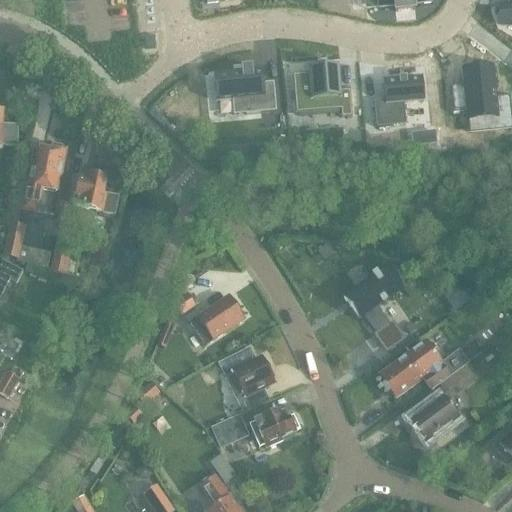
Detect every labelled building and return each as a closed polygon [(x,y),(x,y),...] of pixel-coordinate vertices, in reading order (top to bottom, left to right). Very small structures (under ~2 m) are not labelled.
[(377,0),(378,10),(394,9),(394,13),(414,11),(414,7),(430,6),(431,5),(430,0),(377,0)] [(511,0),(508,0),(509,6),(498,7),(500,27),(511,25),(511,0)] [(306,75),(291,76),(295,115),(298,115),(299,119),(340,116),(340,119),(351,118),(349,91),(340,92),(338,68),(337,67),(318,69),(318,66),(305,67),(306,75)] [(240,73),(212,76),(215,104),(231,103),(231,101),(243,100),(245,116),(275,113),(273,88),(261,89),(261,85),(263,85),(261,71),(251,72),(251,69),(240,70),(240,73)] [(493,69),(461,72),(462,86),(465,114),(466,121),(467,121),(496,118),(497,129),(511,128),(509,101),(496,102),(496,98),(493,69)] [(384,102),(373,103),(375,128),(392,127),(392,126),(405,125),(403,105),(424,103),(422,77),(382,81),(384,102)] [(0,147),(15,148),(16,128),(1,128),(1,114),(0,114),(0,147)] [(38,191),(54,194),(62,153),(47,150),(46,154),(34,152),(22,211),(33,214),(38,191)] [(79,173),(72,206),(100,212),(109,214),(114,215),(118,198),(114,197),(104,195),(100,194),(104,175),(89,172),(88,175),(79,173)] [(8,224),(2,257),(18,261),(25,228),(8,224)] [(326,246),(317,252),(323,261),(332,255),(326,246)] [(23,247),(20,260),(42,265),(45,251),(23,247)] [(54,247),(50,275),(66,278),(71,249),(54,247)] [(2,262),(0,265),(0,295),(8,281),(15,285),(21,272),(2,262)] [(387,266),(341,298),(358,322),(363,319),(375,335),(374,335),(386,352),(401,341),(377,309),(404,290),(387,266)] [(194,307),(197,305),(192,295),(188,297),(187,296),(173,305),(180,316),(194,307)] [(205,348),(243,324),(228,301),(191,325),(205,348)] [(168,317),(159,340),(167,343),(176,320),(168,317)] [(492,346),(503,361),(511,354),(511,345),(505,337),(492,346)] [(473,343),(459,353),(467,364),(481,354),(473,343)] [(424,345),(380,378),(396,400),(422,381),(430,392),(438,386),(467,364),(459,353),(458,352),(440,365),(440,366),(424,345)] [(249,351),(219,365),(226,379),(242,413),(267,401),(262,391),(274,386),(263,361),(255,365),(249,351)] [(467,364),(438,386),(445,395),(441,398),(442,400),(444,402),(448,403),(449,401),(479,380),(467,364)] [(0,397),(6,401),(16,382),(4,375),(0,382),(0,397)] [(150,385),(135,398),(143,407),(158,395),(150,385)] [(426,447),(445,433),(446,435),(457,428),(455,425),(459,423),(444,402),(442,400),(409,424),(426,447)] [(220,405),(205,410),(210,424),(224,419),(220,405)] [(133,409),(124,416),(133,425),(141,417),(133,409)] [(280,439),(299,431),(292,417),(289,418),(285,409),(254,422),(266,450),(282,443),(280,439)] [(228,446),(246,437),(238,419),(219,427),(228,446)] [(509,458),(511,461),(511,425),(490,445),(505,462),(509,458)] [(224,485),(234,478),(220,459),(210,465),(224,485)] [(236,511),(214,479),(200,490),(213,509),(209,511),(236,511)] [(173,511),(156,486),(141,496),(152,511),(173,511)] [(90,511),(82,498),(72,504),(76,511),(90,511)]
